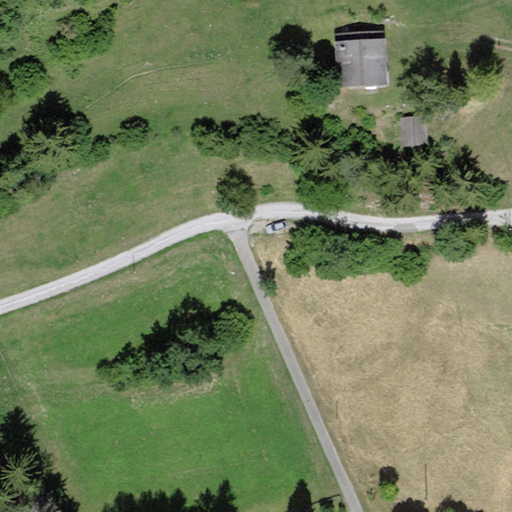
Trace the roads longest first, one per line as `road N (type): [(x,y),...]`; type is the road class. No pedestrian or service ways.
road 1 (track): [(511,218),(406,229),(272,215),(180,237),(0,310)]
road 2 (track): [(355,511),(234,222)]
